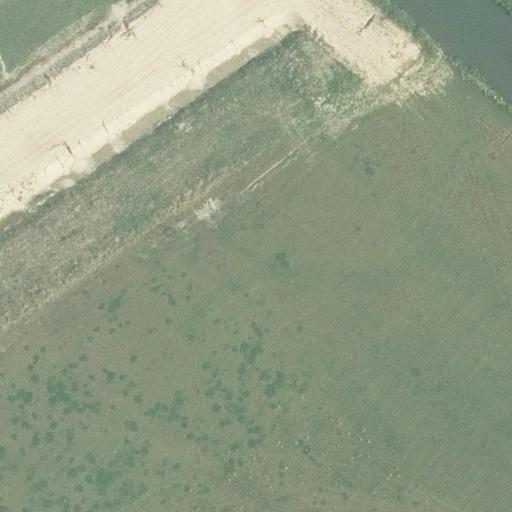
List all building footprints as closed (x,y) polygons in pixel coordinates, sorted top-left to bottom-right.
[(27,0),(17,0),(8,6),(20,23),(36,12),(27,0)] [(52,0),(27,0),(36,12),(52,0)] [(49,7),(38,15),(52,35),(63,27),(79,50),(101,34),(77,0),(75,0),(55,15),(49,7)] [(32,31),(10,46),(34,81),(56,65),(40,42),(52,35),(38,15),(26,23),(32,31)] [(122,15),(112,21),(117,28),(126,21),(122,15)]
